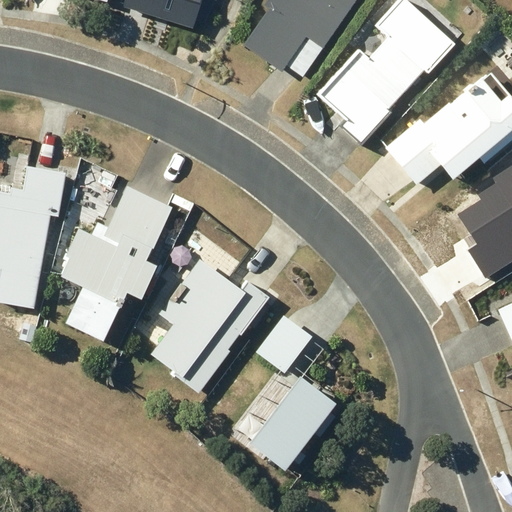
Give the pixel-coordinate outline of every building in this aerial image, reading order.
[(128,0),(126,8),(196,28),(204,0),(128,0)] [(269,5),(245,41),(283,67),(286,62),(302,74),(352,0),(266,0),(265,2),(269,5)] [(411,0),(312,98),(352,139),(460,34),(426,0),(411,0)] [(424,114),(382,148),(419,192),(448,168),(459,182),(511,138),(511,94),(511,93),(505,98),(486,75),(430,121),(424,114)] [(0,281),(24,287),(54,158),(11,148),(3,182),(0,180),(0,281)] [(45,306),(88,329),(162,192),(119,169),(87,229),(61,216),(47,242),(53,245),(42,265),(62,275),(45,306)] [(173,320),(151,350),(183,374),(181,377),(198,389),(268,293),(247,277),(241,286),(199,256),(159,310),(173,320)] [(511,301),(497,309),(511,340),(511,301)] [(289,314),(262,348),(292,371),(318,337),(289,314)] [(309,373),(258,440),(292,465),(343,399),(309,373)]
